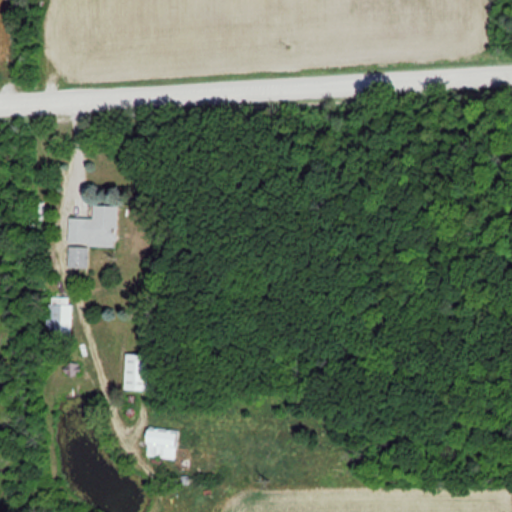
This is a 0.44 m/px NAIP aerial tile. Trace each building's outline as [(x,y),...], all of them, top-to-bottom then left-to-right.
[(125,204),(97,204),(97,217),(71,217),(71,243),(125,243),(125,204)] [(94,268),(94,245),(71,245),(71,268),(94,268)] [(73,297),(49,296),(48,340),(72,340),(73,297)] [(126,389),(150,390),(152,354),(128,353),(126,389)] [(146,456),(177,457),(178,430),(147,429),(146,456)]
